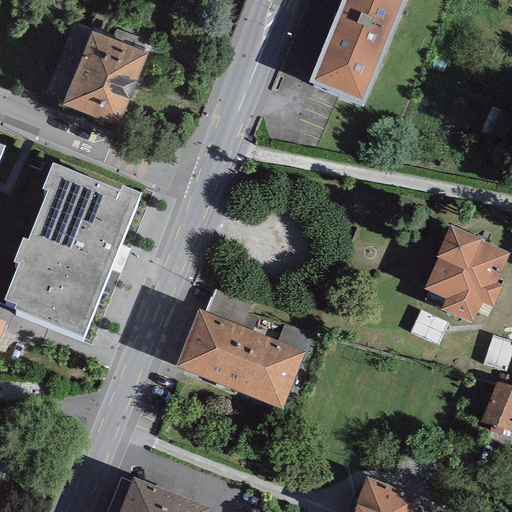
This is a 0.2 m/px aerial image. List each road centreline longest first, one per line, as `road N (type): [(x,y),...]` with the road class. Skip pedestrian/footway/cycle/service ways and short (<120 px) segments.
road 1 (residential): [(78,511),(201,192)]
road 2 (residential): [(201,192),(0,112)]
road 3 (residential): [(201,192),(279,0)]
road 4 (unknown): [(136,366),(14,321)]
